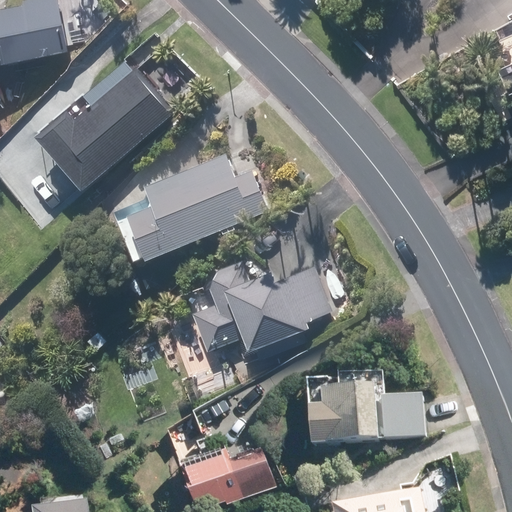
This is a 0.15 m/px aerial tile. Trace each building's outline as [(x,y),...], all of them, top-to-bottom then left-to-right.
[(67,0),(36,0),(37,5),(0,11),(0,66),(78,51),(67,0)] [(102,95),(103,97),(88,111),(86,109),(81,113),(65,96),(40,120),(103,188),(185,111),(138,61),(102,95)] [(511,61),(490,72),(501,96),(511,91),(511,61)] [(163,184),(172,204),(147,215),(167,258),(275,209),(258,172),(247,177),(235,152),(163,184)] [(222,286),(228,303),(204,312),(220,350),(263,333),(273,358),(314,341),(310,331),(325,326),(322,318),(342,310),(324,267),(291,281),(288,272),(262,282),(252,259),(228,269),(222,286)] [(113,341),(106,332),(96,340),(103,349),(113,341)] [(380,387),(379,376),(349,377),(350,388),(335,389),(336,407),(327,408),(320,408),(323,442),(336,441),(388,439),(386,387),(380,387)] [(397,401),(399,439),(423,438),(421,400),(397,401)] [(238,452),(194,471),(211,511),(222,511),(238,505),(239,508),(282,490),(266,453),(242,463),(238,452)] [(430,511),(427,492),(348,509),(348,511),(430,511)] [(94,511),(93,502),(44,510),(44,511),(94,511)]
